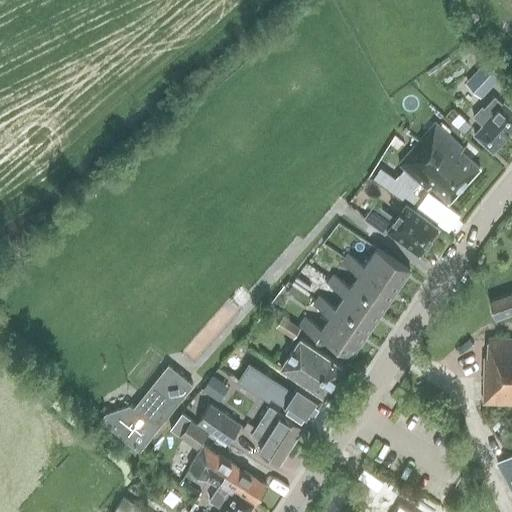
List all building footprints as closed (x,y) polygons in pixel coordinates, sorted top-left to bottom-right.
[(464,83),(480,98),(501,76),(485,61),(464,83)] [(493,152),(511,131),(511,110),(504,103),(503,104),(495,97),(480,113),(478,111),(473,116),(483,125),(474,135),(493,152)] [(449,203),(480,168),(461,151),(464,148),(435,122),(399,163),(428,189),(430,186),(449,203)] [(420,254),(439,227),(406,203),(395,218),(375,204),(364,218),(384,234),(387,230),(420,254)] [(342,262),(359,274),(361,270),(395,292),(410,270),(376,248),(365,265),(348,254),(342,262)] [(361,270),(359,274),(350,286),(334,275),(328,283),(344,295),(347,291),(380,313),(395,292),(361,270)] [(347,291),(344,295),(336,307),(319,296),(314,305),(330,316),(333,312),(366,334),(380,313),(347,291)] [(511,292),(489,301),(495,318),(511,311),(511,292)] [(352,356),(366,334),(333,312),(330,316),(322,328),(305,317),(299,326),(317,337),(319,334),(352,356)] [(288,344),(300,328),(284,316),(272,332),(288,344)] [(324,396),(343,367),(300,338),(281,368),(324,396)] [(483,403),(511,403),(511,338),(488,338),(487,356),(484,356),(483,403)] [(308,422),(324,397),(300,383),(293,393),(249,364),(238,381),(262,397),(265,392),(284,405),(284,406),(308,422)] [(157,428),(192,384),(168,365),(133,408),(129,405),(105,414),(101,419),(130,442),(147,420),(157,428)] [(202,390),(219,401),(229,387),(212,375),(202,390)] [(228,443),(240,425),(210,404),(197,422),(228,443)] [(279,463),(303,427),(269,406),(251,434),(263,442),(258,450),(279,463)] [(180,436),(192,420),(182,413),(170,428),(180,436)] [(197,448),(208,432),(192,420),(180,436),(197,448)] [(203,445),(189,468),(218,486),(209,499),(222,507),(218,511),(248,511),(255,502),(230,486),(232,483),(212,471),(221,456),(203,445)] [(511,454),(497,463),(511,490),(511,454)] [(267,485),(221,456),(212,471),(232,483),(230,486),(255,502),(267,485)] [(446,511),(428,501),(421,511),(446,511)] [(147,511),(134,503),(128,511),(147,511)]
